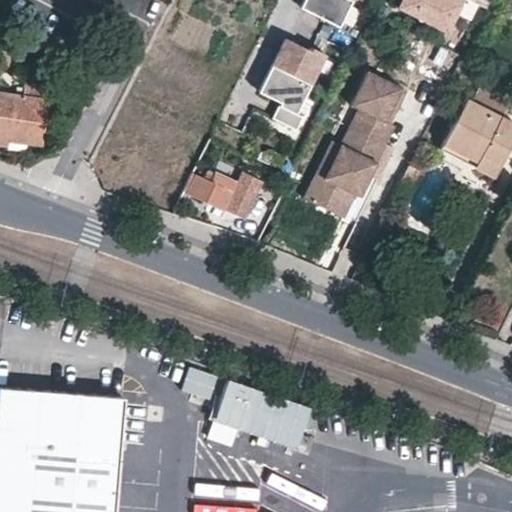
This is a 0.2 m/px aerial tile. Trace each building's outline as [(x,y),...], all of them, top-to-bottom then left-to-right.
[(350,0),(306,0),(302,8),(339,25),(350,0)] [(399,0),(397,5),(445,29),(455,10),(470,17),(478,2),(474,0),(399,0)] [(320,57),(284,38),(271,66),(306,84),(320,57)] [(12,46),(0,44),(0,66),(9,67),(12,46)] [(291,113),(306,84),(271,66),(258,91),(278,101),(269,117),(294,130),(300,117),(291,113)] [(403,88),(365,69),(348,103),(356,108),(338,143),(330,159),(337,163),(328,179),(313,172),(301,196),(340,216),(352,192),(357,194),(392,124),(387,121),(382,119),(389,107),(393,109),(403,88)] [(42,144),(49,87),(23,83),(21,98),(0,94),(0,144),(8,145),(9,139),(42,144)] [(438,146),(492,173),(511,134),(511,127),(497,120),(508,100),(477,84),(467,105),(461,102),(438,146)] [(387,121),(393,109),(389,107),(382,119),(387,121)] [(330,159),(338,143),(330,139),(313,172),(328,179),(337,163),(330,159)] [(435,153),(489,180),(492,173),(438,146),(435,153)] [(405,164),(387,199),(400,205),(417,170),(405,164)] [(210,180),(192,171),(183,190),(220,208),(218,212),(234,219),(245,198),(232,191),(236,183),(214,172),(210,180)] [(208,398),(217,374),(187,364),(179,388),(208,398)] [(293,446),(307,404),(264,389),(223,375),(209,418),(293,446)] [(0,511),(113,511),(123,397),(0,386),(0,511)]
